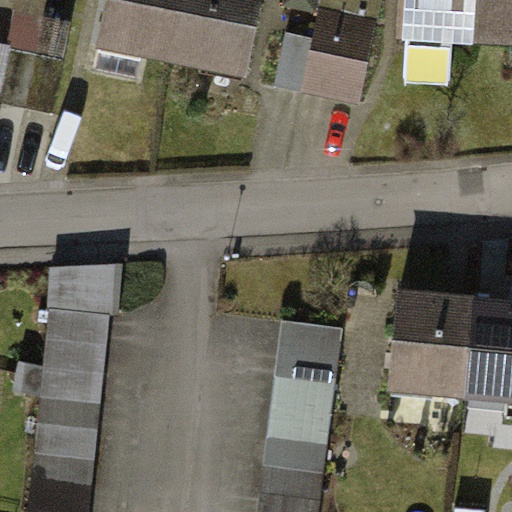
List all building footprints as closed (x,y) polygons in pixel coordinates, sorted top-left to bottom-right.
[(48,33),(52,0),(18,0),(5,105),(62,112),(72,36),(48,33)] [(184,66),(195,0),(113,0),(105,53),(184,66)] [(263,80),(277,0),(195,0),(184,66),(263,80)] [(326,0),(322,39),(290,35),(283,90),(373,102),(386,0),(326,0)] [(495,42),(497,0),(412,0),(410,37),(495,42)] [(511,42),(511,0),(497,0),(495,42),(511,42)] [(92,511),(112,284),(59,279),(38,511),(92,511)] [(468,390),(477,307),(400,300),(391,382),(468,390)] [(511,394),(511,310),(477,307),(468,390),(511,394)] [(324,511),(346,330),(289,323),(266,511),(324,511)]
